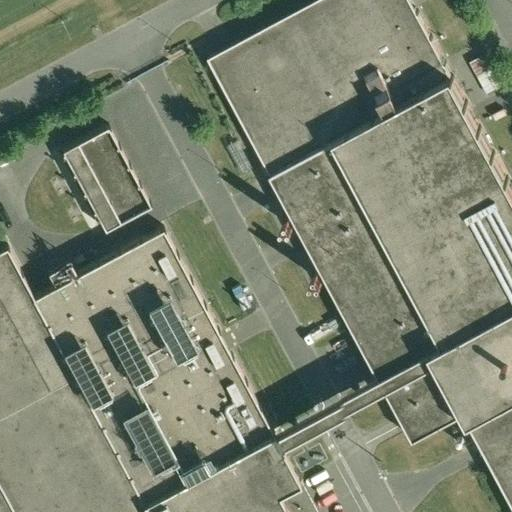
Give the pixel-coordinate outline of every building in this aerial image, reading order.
[(511,182),(414,0),(311,0),(210,54),(382,374),(275,431),(276,432),(254,444),(279,490),(300,479),(281,443),(388,386),(415,436),(466,409),(511,493),(511,182)] [(507,83),(489,51),(471,60),(489,93),(507,83)] [(152,202),(109,123),(63,147),(106,227),(152,202)] [(253,165),(239,139),(229,144),(243,171),(253,165)] [(163,224),(35,293),(8,243),(0,246),(0,511),(291,511),(279,490),(254,444),(276,432),(275,431),(163,224)]
